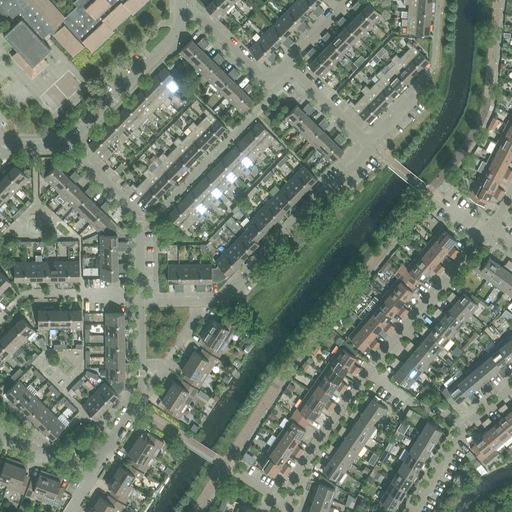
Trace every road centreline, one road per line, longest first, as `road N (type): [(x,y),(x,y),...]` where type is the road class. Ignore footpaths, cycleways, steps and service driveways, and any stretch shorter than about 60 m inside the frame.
road 1 (residential): [(278,511),(365,377),(484,234)]
road 2 (residential): [(203,300),(365,141)]
road 3 (residential): [(143,226),(269,95),(266,82)]
road 4 (residential): [(65,145),(176,38),(178,23)]
road 5 (residential): [(511,389),(453,442),(416,511)]
